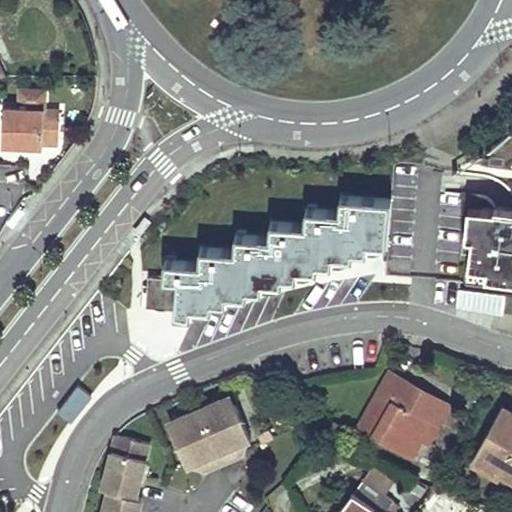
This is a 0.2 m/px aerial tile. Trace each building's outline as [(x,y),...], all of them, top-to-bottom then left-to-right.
[(59,144),(60,109),(44,109),(45,90),(20,89),(19,108),(3,107),(3,137),(18,138),(18,147),(43,148),(43,144),(59,144)] [(18,147),(18,138),(3,137),(2,146),(18,147)] [(306,205),(304,221),(320,223),(317,261),(331,262),(332,252),(352,254),(352,247),(360,248),(367,248),(368,238),(386,240),(390,196),(341,192),(340,208),(306,205)] [(511,209),(496,208),(495,210),(470,207),(467,226),(474,227),(468,266),(489,269),(488,277),(511,280),(511,209)] [(235,230),(233,248),(250,249),(247,286),(261,287),(261,277),(281,278),(281,273),(289,273),(297,274),(298,264),(317,265),(317,261),(320,223),(304,221),(272,219),(271,233),(235,230)] [(166,257),(164,278),(177,279),(175,311),(191,312),(191,304),(211,305),(212,299),(219,299),(225,300),(225,291),(246,293),(247,286),(250,249),(233,248),(199,245),(198,260),(166,257)] [(489,269),(468,266),(467,275),(488,277),(489,269)] [(159,309),(175,311),(177,279),(164,278),(148,277),(145,308),(159,309)] [(411,457),(416,448),(421,439),(442,403),(391,373),(360,426),(411,457)] [(251,440),(236,406),(224,401),(177,421),(172,433),(187,468),(201,462),(205,472),(242,456),(237,446),(251,440)] [(430,445),(452,408),(442,403),(421,439),(430,445)] [(511,411),(503,406),(473,458),(503,475),(510,479),(511,480),(511,411)] [(138,511),(142,500),(136,499),(150,444),(116,436),(102,490),(108,491),(102,511),(138,511)] [(469,465),(499,482),(503,475),(473,458),(469,465)] [(384,511),(388,508),(393,502),(365,481),(355,494),(353,493),(339,511),(384,511)]
